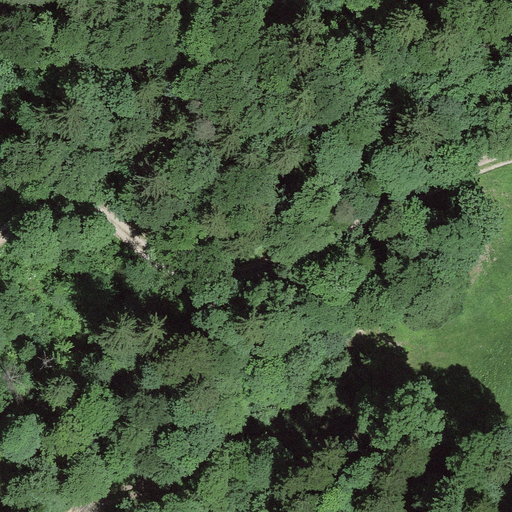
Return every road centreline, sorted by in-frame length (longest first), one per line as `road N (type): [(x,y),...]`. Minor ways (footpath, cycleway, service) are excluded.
road 1 (track): [(511,159),(231,280),(192,274),(101,207),(49,210),(0,235)]
road 2 (track): [(228,511),(208,496),(122,479),(73,511)]
